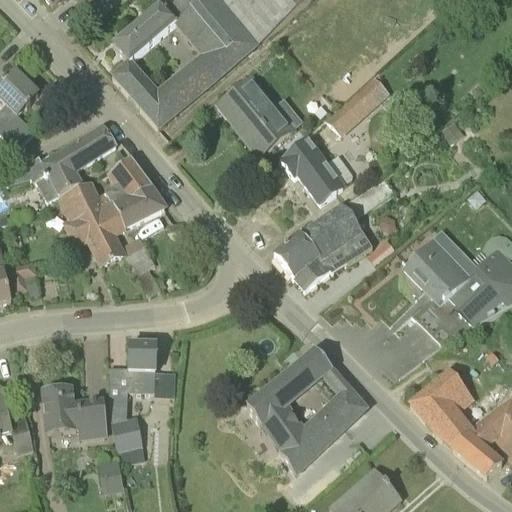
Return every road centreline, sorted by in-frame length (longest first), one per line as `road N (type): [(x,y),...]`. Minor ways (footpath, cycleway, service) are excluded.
road 1 (residential): [(506,511),(456,475),(254,280)]
road 2 (residential): [(0,335),(179,315),(254,280)]
road 3 (residential): [(254,280),(103,108)]
road 4 (residential): [(103,108),(7,0)]
